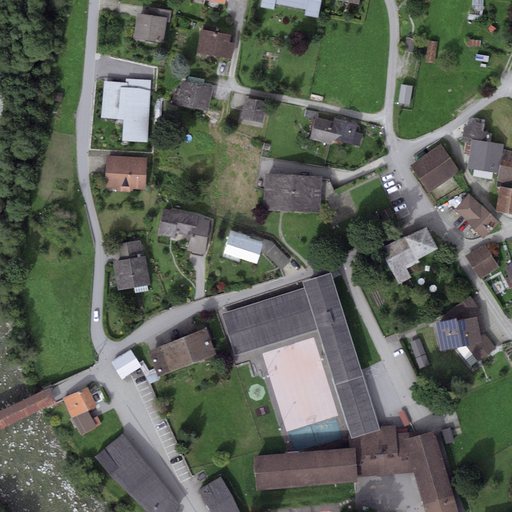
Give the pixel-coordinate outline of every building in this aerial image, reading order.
[(260,0),(259,7),(274,10),(275,3),(304,9),(305,0),(260,0)] [(320,0),(305,0),(304,9),(303,15),(317,17),(320,0)] [(482,0),(472,0),(472,10),(480,10),(483,10),(482,0)] [(148,15),(137,13),(133,38),(163,43),(166,22),(169,22),(171,11),(149,7),(148,15)] [(483,10),(480,10),(479,15),(469,14),(468,20),(481,21),(483,10)] [(491,25),(487,29),(492,33),(496,29),(491,25)] [(232,35),(200,30),(196,53),(233,59),(235,45),(230,44),(232,35)] [(415,39),(406,37),(403,49),(413,51),(415,39)] [(437,42),(428,41),(425,61),(434,62),(437,42)] [(124,80),(103,79),(100,116),(123,118),(121,141),(147,143),(152,78),(125,76),(124,80)] [(213,87),(180,81),(177,94),(173,93),(171,102),(208,110),(213,87)] [(413,86),(400,84),(398,104),(410,105),(413,86)] [(62,93),(54,92),(54,101),(62,101),(62,93)] [(268,102),(244,96),(239,118),(264,123),(268,102)] [(316,117),(318,117),(319,112),(305,109),(304,114),(316,117)] [(332,139),(337,122),(318,117),(316,117),(310,138),(331,143),(332,139)] [(357,123),(337,118),(337,122),(332,139),(359,146),(363,133),(355,131),(357,123)] [(464,127),(462,141),(466,142),(463,155),(469,155),(467,167),(474,168),(473,174),(492,178),(493,171),(498,172),(503,143),(486,140),(487,131),(483,130),(484,124),(472,122),(464,127)] [(440,145),(411,166),(430,191),(458,170),(440,145)] [(511,151),(505,150),(498,187),(500,187),(511,189),(511,151)] [(146,158),(107,156),(105,187),(116,188),(116,191),(130,192),(130,188),(145,189),(146,158)] [(321,176),(263,173),(261,207),(320,210),(321,176)] [(511,189),(500,187),(496,210),(511,212),(511,189)] [(469,194),(455,208),(468,220),(467,221),(483,237),(498,222),(469,194)] [(204,217),(164,209),(159,233),(173,236),(174,232),(182,234),(181,240),(189,242),(187,251),(205,254),(211,221),(205,220),(204,217)] [(389,209),(378,214),(383,224),(393,219),(389,209)] [(426,227),(406,237),(416,258),(437,248),(426,227)] [(262,239),(230,229),(222,255),(239,260),(241,253),(256,258),(262,239)] [(416,258),(406,237),(381,249),(399,285),(411,279),(403,264),(416,258)] [(115,245),(118,261),(143,257),(140,241),(115,245)] [(275,245),(267,252),(279,265),(287,258),(275,245)] [(485,245),(466,256),(480,278),(499,267),(485,245)] [(118,261),(113,262),(118,291),(149,285),(145,256),(143,257),(118,261)] [(331,273),(303,281),(334,384),(362,375),(331,273)] [(304,288),(221,314),(234,355),(317,329),(304,288)] [(449,311),(453,317),(479,310),(470,296),(449,311)] [(453,317),(435,322),(441,349),(465,346),(479,362),(496,347),(484,333),(479,310),(453,317)] [(206,329),(148,352),(158,377),(216,355),(206,329)] [(420,338),(409,342),(420,374),(430,370),(420,338)] [(130,350),(112,362),(121,379),(141,368),(130,350)] [(362,375),(334,384),(351,436),(362,435),(362,428),(379,427),(362,375)] [(445,381),(438,383),(441,392),(448,389),(445,381)] [(87,387),(63,398),(70,417),(87,410),(97,407),(87,387)] [(87,410),(70,417),(81,435),(102,424),(97,416),(92,419),(87,410)] [(349,448),(253,456),(257,491),(358,482),(358,478),(413,472),(425,511),(457,511),(434,431),(404,439),(401,429),(395,429),(395,425),(379,427),(362,428),(362,435),(351,436),(349,436),(349,448)] [(450,428),(441,430),(444,444),(453,441),(450,428)] [(172,511),(181,506),(122,435),(95,457),(131,497),(146,511),(172,511)] [(239,511),(237,505),(220,477),(197,491),(210,511),(239,511)]
